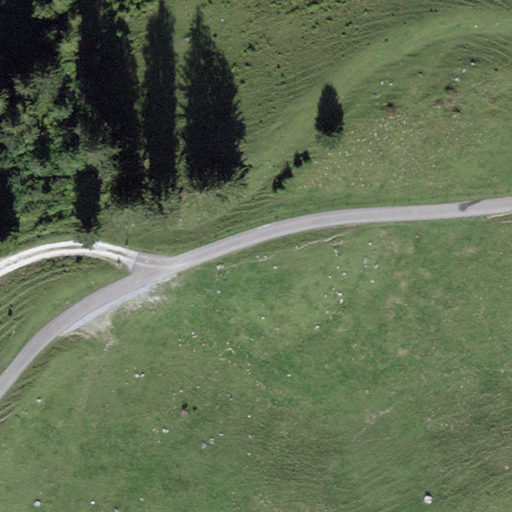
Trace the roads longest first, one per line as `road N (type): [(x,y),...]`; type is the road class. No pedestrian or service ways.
road 1 (unclassified): [(0,387),(49,333),(88,306),(247,239),(329,219),(511,203)]
road 2 (track): [(0,267),(70,247),(174,266)]
